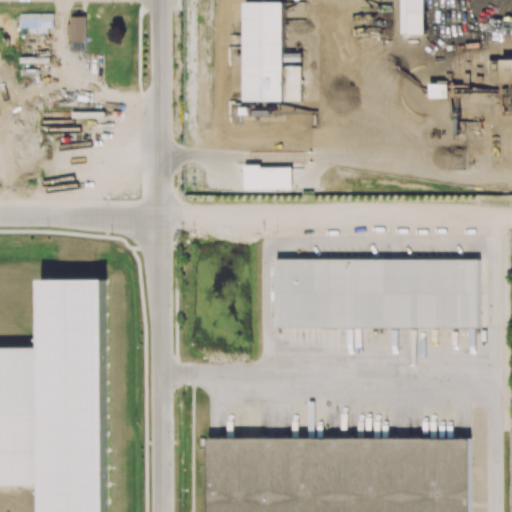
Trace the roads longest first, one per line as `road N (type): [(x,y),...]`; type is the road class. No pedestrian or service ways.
road 1 (tertiary): [(162,511),(159,0)]
road 2 (residential): [(0,215),(511,218)]
